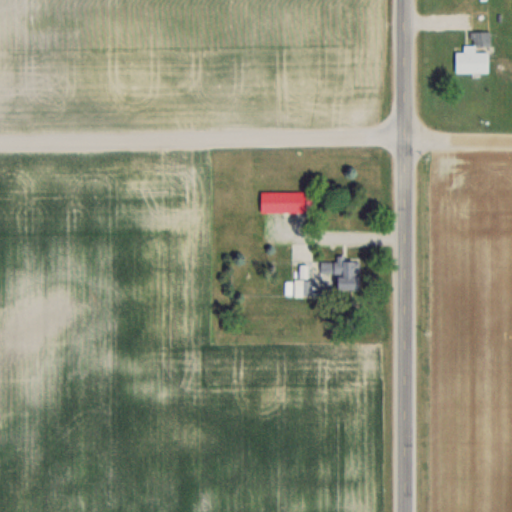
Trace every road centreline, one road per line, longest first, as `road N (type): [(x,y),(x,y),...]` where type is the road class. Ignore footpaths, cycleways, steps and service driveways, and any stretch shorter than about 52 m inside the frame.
road 1 (residential): [(405,138),(0,143)]
road 2 (residential): [(405,511),(405,138)]
road 3 (residential): [(405,138),(404,0)]
